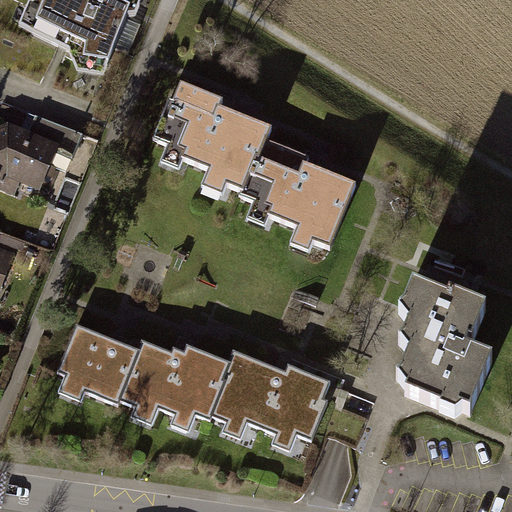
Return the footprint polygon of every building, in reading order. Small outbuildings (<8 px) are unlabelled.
[(134,0),(45,0),(32,35),(82,61),(108,65),(135,0),(134,0)] [(264,143),(269,133),(218,113),(223,102),(180,85),(157,143),(185,154),(181,163),(208,174),(202,191),(239,206),(240,202),(264,143)] [(18,131),(0,139),(0,184),(13,181),(54,197),(68,158),(18,131)] [(264,143),(240,202),(270,214),(267,221),(297,233),(290,249),(325,263),(355,190),(304,169),(308,161),(264,143)] [(20,260),(0,251),(0,298),(4,300),(20,260)] [(454,303),(417,288),(408,311),(418,326),(409,345),(419,357),(408,383),(415,393),(413,399),(467,422),(493,361),(470,351),(487,310),(456,297),(454,303)] [(142,353),(79,327),(59,376),(70,380),(63,397),(80,405),(90,396),(119,408),(142,353)] [(187,360),(145,344),(142,353),(122,404),(140,410),(135,422),(155,429),(162,411),(177,417),(173,429),(191,436),(197,418),(209,422),(212,415),(232,366),(191,350),(187,360)] [(236,354),(232,366),(212,415),(235,423),(230,435),(242,439),(248,423),(283,436),(278,449),(290,454),(297,435),(314,441),(335,386),(292,369),(288,374),(236,354)]
